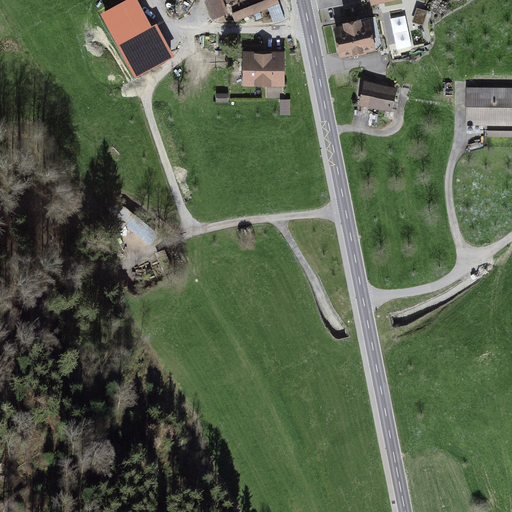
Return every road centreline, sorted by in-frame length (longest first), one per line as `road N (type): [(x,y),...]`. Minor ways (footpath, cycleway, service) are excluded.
road 1 (secondary): [(405,511),(303,0)]
road 2 (track): [(278,217),(324,312),(352,336),(387,329),(445,299),(470,280),(476,261),(511,235)]
road 3 (track): [(190,230),(148,93),(184,52),(191,25)]
road 4 (track): [(345,209),(190,230),(154,246)]
road 5 (track): [(476,261),(442,283),(363,300)]
